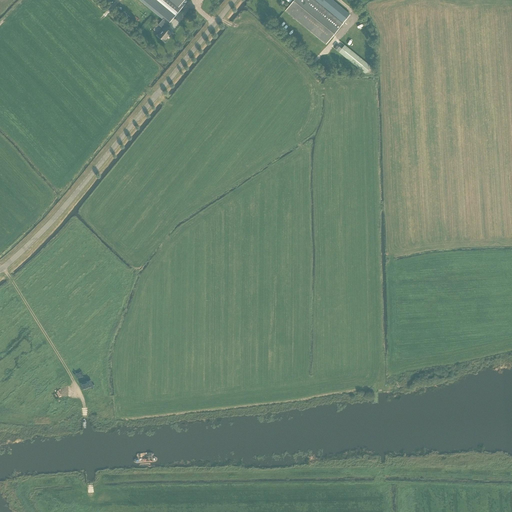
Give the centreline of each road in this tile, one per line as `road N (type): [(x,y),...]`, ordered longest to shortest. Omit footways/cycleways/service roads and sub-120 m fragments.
road 1 (tertiary): [(0,271),(56,217),(233,0)]
road 2 (track): [(4,267),(80,389),(85,415)]
